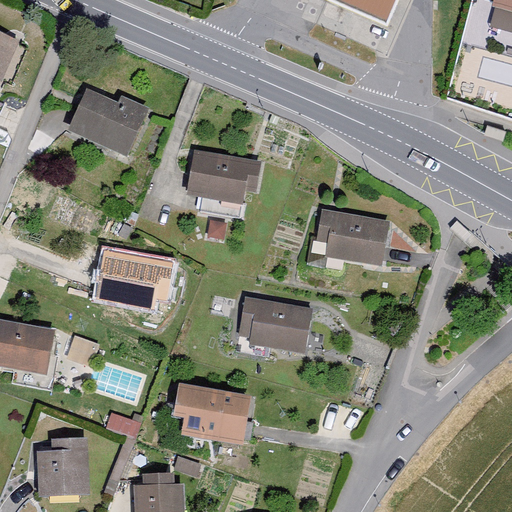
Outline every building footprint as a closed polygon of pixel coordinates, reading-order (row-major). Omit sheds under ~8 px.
[(335,0),(335,2),(395,27),(406,0),(335,0)] [(511,0),(500,0),(498,10),(511,13),(511,0)] [(0,32),(0,84),(4,87),(24,44),(0,32)] [(90,95),(70,138),(132,165),(154,113),(127,102),(122,108),(90,95)] [(261,160),(194,148),(185,193),(242,202),(244,190),(259,191),(261,160)] [(391,220),(323,208),(317,241),(328,243),(326,255),(384,265),(391,220)] [(173,265),(106,251),(97,296),(152,304),(158,293),(167,293),(173,265)] [(315,305),(246,294),(240,332),(251,334),(250,343),(308,351),(315,305)] [(0,363),(48,372),(56,329),(0,318),(0,363)] [(251,392),(183,382),(178,415),(187,416),(185,427),(245,436),(251,392)] [(110,426),(137,435),(141,423),(114,414),(110,426)] [(36,446),(38,493),(90,491),(88,434),(52,435),(52,446),(36,446)] [(185,511),(183,477),(135,481),(136,511),(185,511)]
